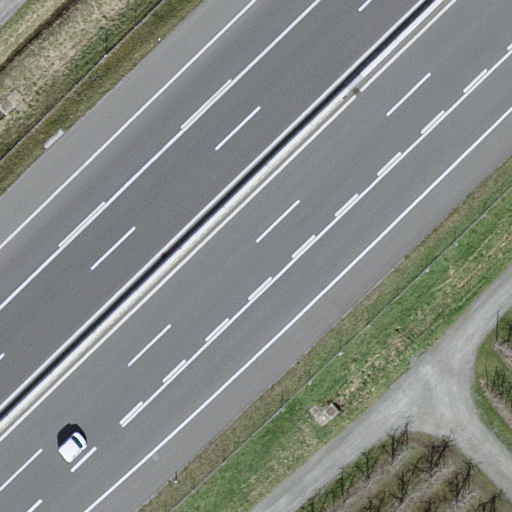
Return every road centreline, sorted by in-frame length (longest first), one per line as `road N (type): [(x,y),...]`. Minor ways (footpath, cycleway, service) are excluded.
road 1 (motorway): [(0,489),(439,64)]
road 2 (motorway): [(369,0),(0,356)]
road 3 (track): [(421,381),(271,511)]
road 4 (track): [(421,381),(511,481)]
road 5 (track): [(511,288),(421,381)]
